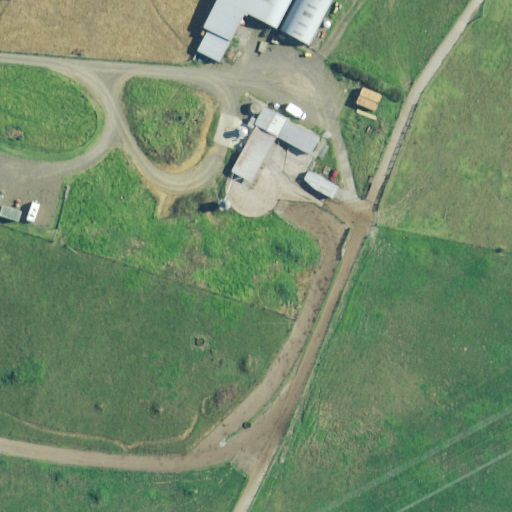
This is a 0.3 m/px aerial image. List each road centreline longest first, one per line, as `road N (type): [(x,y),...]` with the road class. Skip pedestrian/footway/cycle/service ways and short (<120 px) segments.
road 1 (track): [(0,438),(59,449),(272,447),(340,325),(397,132),(493,0)]
road 2 (track): [(0,46),(204,58),(299,95),(329,126),(369,224)]
